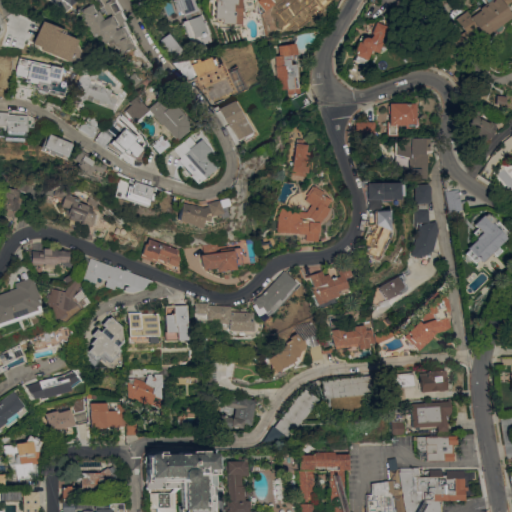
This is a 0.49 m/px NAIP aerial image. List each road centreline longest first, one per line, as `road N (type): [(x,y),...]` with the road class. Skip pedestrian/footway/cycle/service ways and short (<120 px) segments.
road 1 (residential): [(353,0),(322,69),(358,207),(335,252),(277,263),(251,289),(224,297),(43,231),(18,236),(0,263)]
road 2 (residential): [(0,105),(17,105),(127,172),(194,196),(213,192),(225,176),(214,124),(158,67),(121,0)]
road 3 (residential): [(135,449),(240,440),(311,375),(464,358)]
road 4 (residential): [(511,203),(442,155),(451,96),(433,81),(330,107)]
road 5 (residential): [(464,358),(434,187),(442,155)]
road 6 (residential): [(479,359),(499,511)]
road 7 (residential): [(135,449),(70,453),(54,468),(54,511)]
